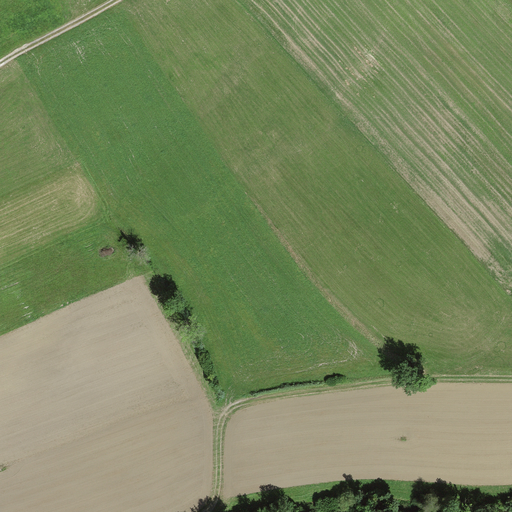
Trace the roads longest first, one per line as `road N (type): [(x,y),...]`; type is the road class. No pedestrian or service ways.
road 1 (track): [(204,511),(215,496),(219,418),(238,403),(405,377)]
road 2 (track): [(0,70),(114,0)]
